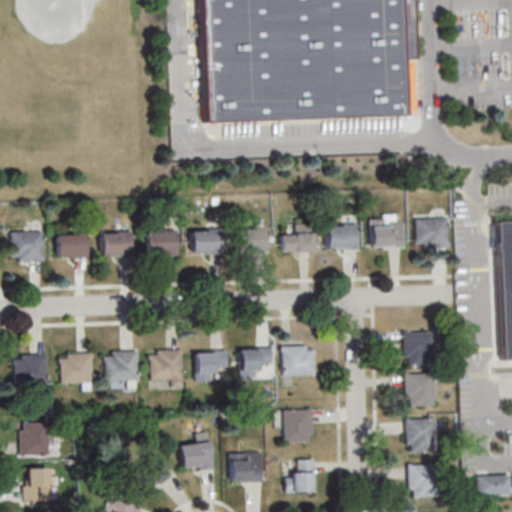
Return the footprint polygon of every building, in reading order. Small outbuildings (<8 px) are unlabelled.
[(194,0),(396,0),(399,115),(197,120),(194,0)] [(413,246),(445,246),(445,212),(434,212),(434,217),(413,217),(413,246)] [(401,246),(401,214),(368,214),(368,246),(401,246)] [(511,219),(491,220),(498,356),(511,355),(511,219)] [(357,223),(324,223),(324,248),(357,248),(357,223)] [(312,251),(312,224),(292,224),(292,234),(280,234),(280,252),(312,251)] [(266,251),(266,226),(235,226),(235,251),(266,251)] [(176,229),(144,229),(144,253),(176,253),(176,229)] [(190,229),(190,253),(220,253),(220,229),(190,229)] [(9,260),(42,260),(42,230),(9,230),(9,260)] [(130,231),(99,231),(99,255),(130,255),(130,231)] [(55,257),(86,257),(86,233),(55,233),(55,257)] [(402,364),(431,364),(431,331),(402,331),(402,364)] [(313,374),(313,345),(280,345),(280,374),(313,374)] [(237,348),(237,369),(270,369),(270,348),(237,348)] [(181,386),(181,349),(148,349),(148,378),(169,378),(169,387),(181,386)] [(102,350),(102,379),(114,379),(114,386),(119,386),(119,382),(135,382),(135,350),(102,350)] [(193,350),(193,380),(213,380),(213,369),(225,369),(225,350),(193,350)] [(58,352),(58,381),(80,381),(80,389),(91,389),(91,352),(58,352)] [(12,354),(12,382),(45,382),(45,354),(12,354)] [(432,405),(432,372),(403,372),(403,405),(432,405)] [(282,442),(311,442),(311,408),(282,408),(282,442)] [(434,417),(404,417),(404,451),(434,451),(434,417)] [(18,455),(41,455),(41,421),(18,421),(18,455)] [(194,435),(195,442),(177,445),(182,471),(212,466),(207,433),(194,435)] [(261,451),(228,451),(228,481),(261,481),(261,451)] [(142,492),(170,477),(157,454),(129,469),(142,492)] [(313,491),(313,458),(294,458),(294,470),(284,470),(284,491),(313,491)] [(431,463),(407,463),(407,496),(431,496),(431,463)] [(47,498),(47,467),(21,467),(21,498),(47,498)] [(507,474),(473,474),(473,494),(507,494),(507,474)] [(109,511),(136,511),(138,505),(106,498),(104,510),(110,511),(109,511)]
